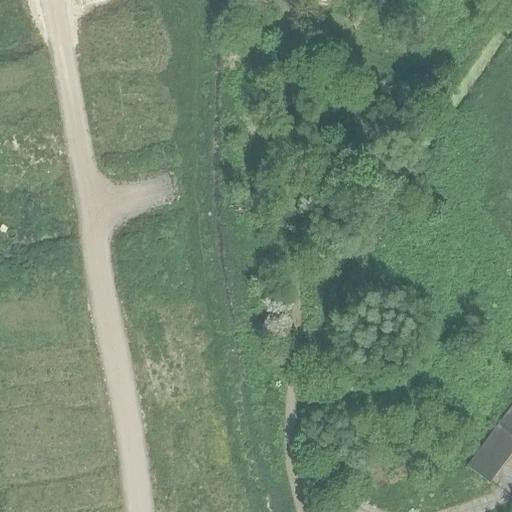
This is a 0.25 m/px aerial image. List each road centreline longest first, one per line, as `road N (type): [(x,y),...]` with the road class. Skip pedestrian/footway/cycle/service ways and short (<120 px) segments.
road 1 (unclassified): [(302,511),(287,451),(295,321),(283,0)]
road 2 (track): [(94,283),(122,405),(135,511)]
